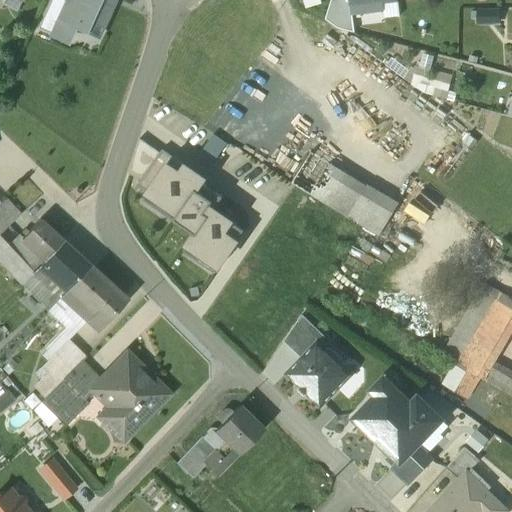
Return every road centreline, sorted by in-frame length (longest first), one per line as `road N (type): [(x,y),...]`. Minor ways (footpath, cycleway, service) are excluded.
road 1 (residential): [(161,0),(158,36),(108,196),(108,229),(119,253),(355,484)]
road 2 (track): [(96,511),(235,365)]
